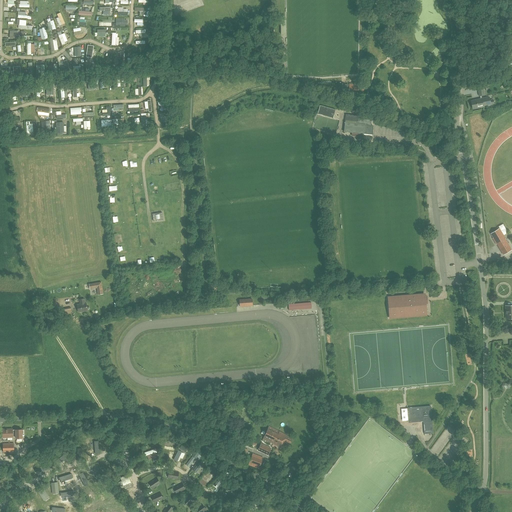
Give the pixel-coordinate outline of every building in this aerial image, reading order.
[(108,14),(108,11),(112,11),(112,7),(101,6),(101,11),(104,11),(104,14),(108,14)] [(58,19),(61,27),(67,24),(62,13),(59,14),(60,18),(58,19)] [(35,29),(35,26),(28,26),(28,20),(21,20),(21,25),(23,25),(23,29),(35,29)] [(52,32),(58,30),(55,20),(49,23),(52,32)] [(99,30),(99,38),(108,38),(108,30),(99,30)] [(125,30),(119,32),(122,42),(128,39),(125,30)] [(64,44),(70,42),(67,33),(61,36),(64,44)] [(58,39),(52,40),(53,44),(55,44),(57,51),(60,50),(58,39)] [(282,50),(282,40),(273,40),(273,50),(282,50)] [(37,53),(37,44),(33,44),(33,43),(29,44),(29,53),(37,53)] [(482,99),(471,101),(472,109),(483,107),(483,106),(490,104),(493,103),(492,100),(490,101),(489,97),(482,98),(482,99)] [(333,118),(335,110),(320,105),(318,114),(333,118)] [(111,115),(110,106),(106,106),(106,110),(102,110),(103,116),(111,115)] [(372,134),(373,126),(371,125),(371,117),(346,114),(345,122),(344,132),(364,134),(364,133),(372,134)] [(162,213),(159,213),(155,214),(155,213),(152,214),(153,222),(163,220),(162,213)] [(504,254),(511,250),(504,239),(505,238),(503,236),(498,229),(491,234),(494,238),(493,238),(496,244),(497,243),(504,254)] [(98,294),(103,294),(101,282),(89,284),(90,289),(97,288),(98,294)] [(424,295),(391,297),(393,317),(426,315),(424,295)] [(56,298),(46,299),(48,308),(57,307),(56,298)] [(252,298),(239,300),(240,303),(240,307),(253,306),(253,302),(252,298)] [(77,304),(79,312),(87,310),(86,303),(85,303),(84,299),(79,299),(80,304),(77,304)] [(409,421),(423,420),(424,434),(433,433),(431,410),(431,406),(411,408),(408,408),(408,418),(409,419),(408,419),(409,421)] [(290,444),(293,438),(269,427),(263,439),(281,448),(284,441),(290,444)] [(15,430),(12,430),(12,429),(2,429),(3,437),(13,437),(13,436),(16,436),(16,438),(22,438),(22,433),(23,433),(23,430),(22,430),(22,429),(15,430)] [(243,457),(246,453),(248,450),(241,446),(243,442),(236,438),(232,443),(229,449),(243,457)] [(14,451),(14,443),(3,444),(3,452),(14,451)] [(268,455),(271,448),(261,443),(258,450),(268,455)] [(263,457),(252,453),(248,465),(259,469),(263,457)] [(179,473),(169,472),(167,480),(172,481),(172,479),(178,480),(179,473)] [(132,486),(128,475),(120,478),(122,481),(118,482),(121,490),(125,488),(125,489),(132,486)] [(161,484),(156,477),(148,483),(153,489),(161,484)] [(186,489),(182,483),(173,488),(177,494),(186,489)] [(163,499),(160,492),(151,497),(155,503),(163,499)] [(196,499),(191,494),(183,501),(188,506),(196,499)]
